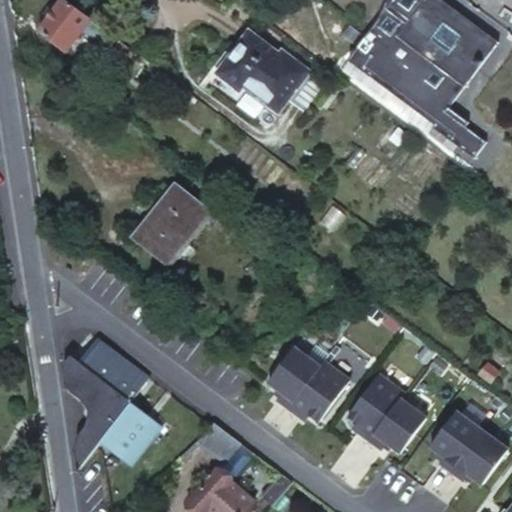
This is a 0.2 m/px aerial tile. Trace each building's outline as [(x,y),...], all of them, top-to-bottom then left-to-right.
[(96,21),(68,0),(58,0),(37,28),(66,48),(81,27),(85,23),(91,27),(96,21)] [(500,46),(438,0),(430,0),(413,24),(410,28),(390,13),(351,65),(437,130),(435,132),(477,163),(489,147),(468,131),(448,116),(451,112),(500,46)] [(100,24),(96,21),(91,27),(85,23),(81,27),(97,39),(105,28),(100,24)] [(136,51),(105,28),(97,39),(96,41),(103,47),(102,49),(125,66),(136,51)] [(226,55),(214,72),(238,88),(241,85),(277,111),(308,67),(290,54),(287,58),(247,28),(226,55)] [(148,61),(136,51),(125,66),(147,83),(159,68),(148,61)] [(102,81),(93,91),(98,95),(112,106),(120,95),(102,81)] [(396,124),(386,136),(397,144),(406,131),(396,124)] [(174,186),(134,238),(166,264),(175,253),(181,257),(189,247),(183,243),(207,212),(174,186)] [(268,223),(260,217),(253,227),(266,237),(273,227),(268,223)] [(73,246),(62,238),(52,251),(63,260),(73,246)] [(74,453),(77,468),(80,468),(82,467),(94,452),(101,444),(122,419),(134,404),(153,380),(96,337),(78,361),(68,354),(61,362),(62,375),(64,385),(68,386),(71,389),(73,391),(80,398),(83,402),(87,410),(87,413),(87,417),(87,426),(86,428),(84,432),(81,437),(77,443),(73,447),(74,453)] [(296,345),(270,380),(284,390),(279,397),(291,406),(322,364),(296,345)] [(352,377),(326,358),(322,364),(291,406),(304,414),(307,410),(321,420),(352,377)] [(483,361),(476,370),(489,381),(496,371),(483,361)] [(403,395),(407,390),(381,371),(350,413),(364,424),(360,429),(372,437),(403,395)] [(429,414),(403,395),(372,437),(385,446),(389,439),(403,450),(429,414)] [(164,428),(134,404),(122,419),(101,444),(132,468),(164,428)] [(454,469),(484,427),(459,408),(433,444),(446,454),(442,460),(454,469)] [(245,462),(253,452),(235,438),(215,423),(212,421),(208,427),(204,431),(201,435),(183,452),(179,456),(183,459),(197,446),(221,461),(215,467),(229,480),(236,473),(240,472),(247,465),(245,462)] [(510,445),(484,427),(454,469),(466,478),(470,472),(484,481),(510,445)] [(239,511),(251,499),(229,480),(215,467),(184,502),(195,511),(202,511),(205,509),(207,511),(239,511)] [(271,504),(291,481),(278,471),(259,494),(271,504)]
